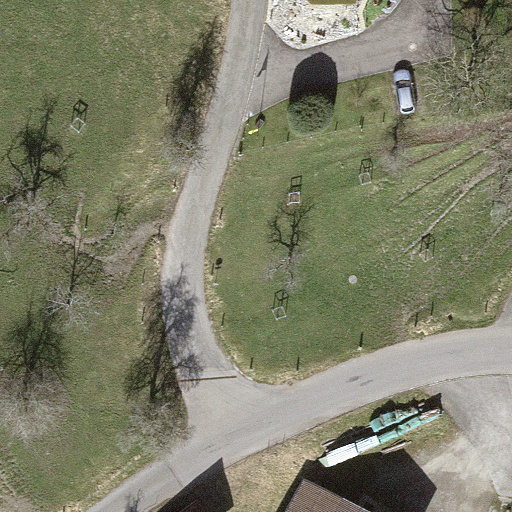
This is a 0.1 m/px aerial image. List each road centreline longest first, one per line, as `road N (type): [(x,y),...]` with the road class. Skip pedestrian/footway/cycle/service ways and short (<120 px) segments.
road 1 (track): [(231,450),(192,343),(187,252),(262,61),(259,0)]
road 2 (unclassified): [(511,359),(406,370),(231,450),(133,511)]
